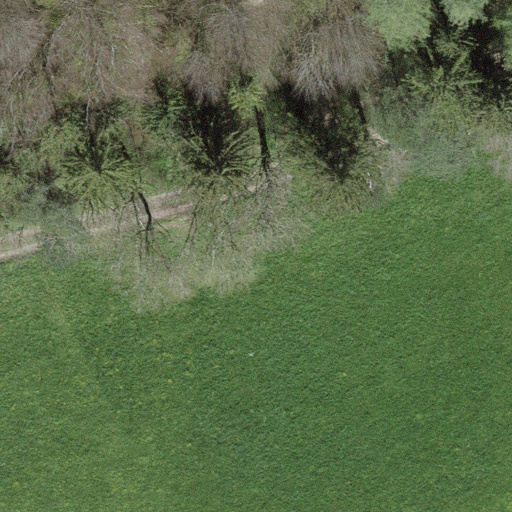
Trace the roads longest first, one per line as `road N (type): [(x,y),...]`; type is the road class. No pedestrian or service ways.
road 1 (track): [(511,72),(452,111),(161,214),(0,254)]
road 2 (unclassified): [(235,0),(0,37)]
